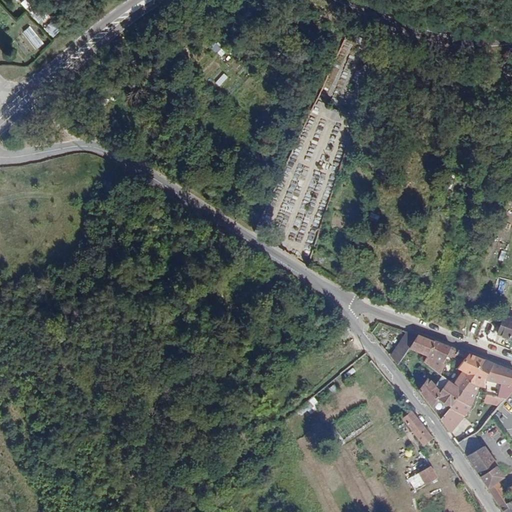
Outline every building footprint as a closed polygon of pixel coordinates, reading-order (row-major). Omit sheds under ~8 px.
[(39,5),(30,10),(37,22),(46,16),(39,5)] [(44,28),(53,36),(62,27),(53,19),(44,28)] [(30,25),(23,32),(37,48),(44,42),(30,25)] [(216,43),(211,49),(221,57),(226,51),(216,43)] [(262,226),(258,234),(264,237),(267,229),(262,226)] [(511,320),(508,319),(502,336),(511,340),(511,320)] [(407,331),(391,356),(398,364),(410,346),(417,335),(407,331)] [(417,335),(410,346),(427,353),(433,342),(417,335)] [(358,345),(352,339),(345,345),(350,351),(358,345)] [(433,342),(427,353),(423,359),(433,370),(446,355),(453,359),(459,350),(435,339),(433,342)] [(452,386),(458,391),(483,359),(467,352),(458,367),(462,371),(452,386)] [(458,391),(440,413),(451,429),(473,401),(481,379),(486,381),(488,375),(494,363),(483,359),(458,391)] [(511,372),(511,370),(494,363),(488,375),(505,382),(497,398),(504,401),(511,392),(511,373),(511,374),(511,372)] [(427,376),(417,386),(440,413),(458,391),(452,386),(441,376),(435,382),(427,376)] [(504,401),(497,398),(486,393),(486,394),(480,405),(492,412),(504,401)] [(436,437),(417,412),(410,418),(428,443),(436,437)] [(368,415),(352,416),(353,426),(345,427),(346,432),(369,429),(368,415)] [(475,437),(460,447),(470,459),(483,449),(475,437)] [(483,449),(470,459),(491,491),(500,485),(497,481),(503,476),(483,449)] [(433,469),(422,476),(429,488),(439,481),(433,469)] [(511,501),(500,485),(491,491),(503,510),(511,505),(511,489),(511,490),(511,492),(511,501)]
